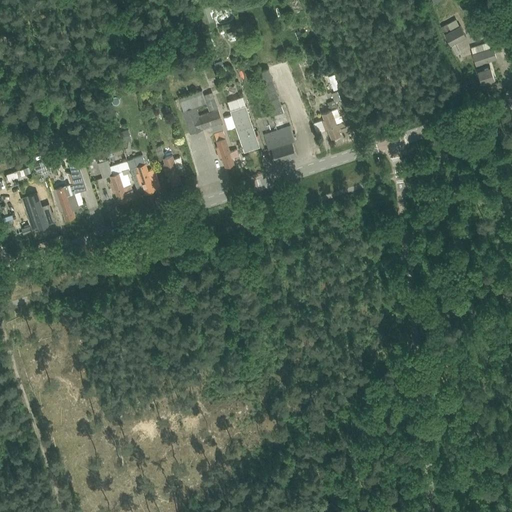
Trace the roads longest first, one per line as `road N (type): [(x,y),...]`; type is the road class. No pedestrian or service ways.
road 1 (secondary): [(0,270),(391,141)]
road 2 (tertiary): [(431,511),(391,141)]
road 3 (track): [(65,511),(0,317)]
road 4 (secondary): [(391,141),(511,102)]
